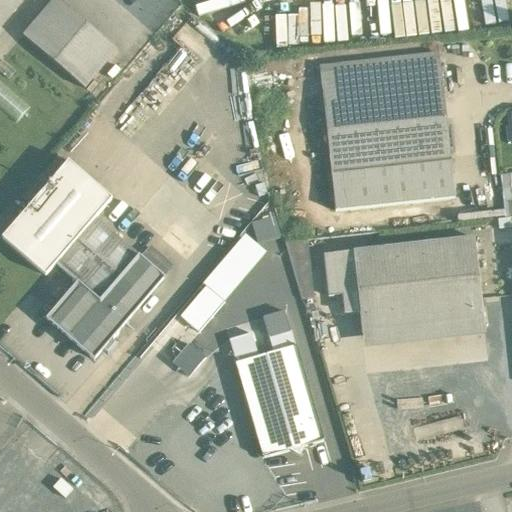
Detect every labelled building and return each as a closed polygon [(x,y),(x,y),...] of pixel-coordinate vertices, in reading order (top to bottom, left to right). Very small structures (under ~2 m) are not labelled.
[(0,0),(0,28),(24,0),(0,0)] [(116,51),(56,0),(53,0),(22,37),(84,90),(116,51)] [(438,56),(378,63),(381,86),(322,93),(330,172),(449,159),(438,56)] [(0,64),(0,72),(9,81),(15,74),(2,62),(0,64)] [(319,69),(322,93),(381,86),(378,63),(319,69)] [(0,84),(0,110),(16,124),(29,109),(0,84)] [(57,156),(21,198),(30,206),(66,164),(57,156)] [(330,172),(334,212),(454,199),(449,159),(330,172)] [(30,206),(1,240),(45,277),(55,265),(94,220),(111,200),(67,163),(66,164),(30,206)] [(137,257),(94,220),(55,265),(77,284),(98,303),(137,257)] [(473,239),(352,252),(357,295),(361,334),(482,320),(473,239)] [(163,263),(147,249),(139,259),(155,273),(163,263)] [(352,252),(323,256),(328,298),(357,295),(352,252)] [(137,257),(98,303),(124,325),(163,279),(155,273),(139,259),(137,257)] [(77,284),(45,320),(67,339),(98,303),(77,284)] [(98,303),(67,339),(93,361),(101,351),(103,353),(108,354),(115,346),(115,342),(112,339),(124,325),(98,303)] [(294,348),(236,365),(265,459),(321,441),(294,348)]
